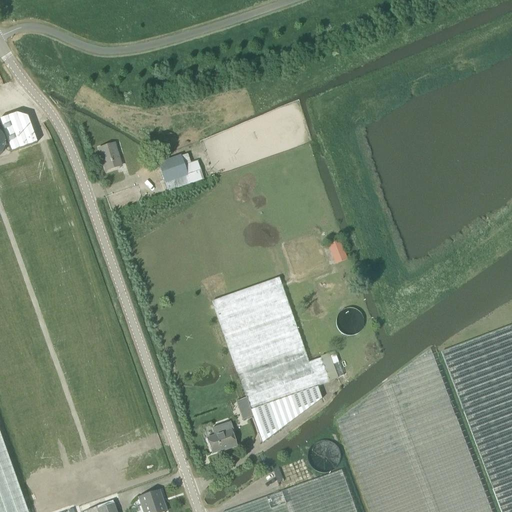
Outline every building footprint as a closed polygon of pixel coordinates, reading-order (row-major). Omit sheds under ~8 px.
[(16,114),(0,119),(0,125),(10,153),(36,143),(27,117),(16,114)] [(114,143),(97,149),(105,171),(121,166),(114,143)] [(166,192),(203,180),(197,161),(183,166),(180,156),(157,164),(166,192)] [(339,240),(328,245),(334,264),(346,259),(339,240)] [(278,278),(211,302),(246,398),(250,411),(316,387),(329,382),(330,385),(339,381),(337,378),(343,376),(334,352),(330,353),(322,356),(319,357),(320,358),(308,363),(278,278)] [(511,511),(511,325),(441,353),(463,413),(500,511),(511,511)] [(490,511),(430,349),(336,421),(370,511),(490,511)] [(261,444),(320,399),(316,388),(250,411),(261,444)] [(206,439),(211,454),(235,446),(230,431),(232,430),(230,422),(211,429),(213,436),(206,439)] [(0,511),(25,511),(0,438),(0,511)] [(355,511),(341,471),(227,511),(355,511)] [(138,498),(142,511),(165,511),(159,491),(138,498)] [(112,502),(86,511),(85,511),(115,511),(112,502)]
